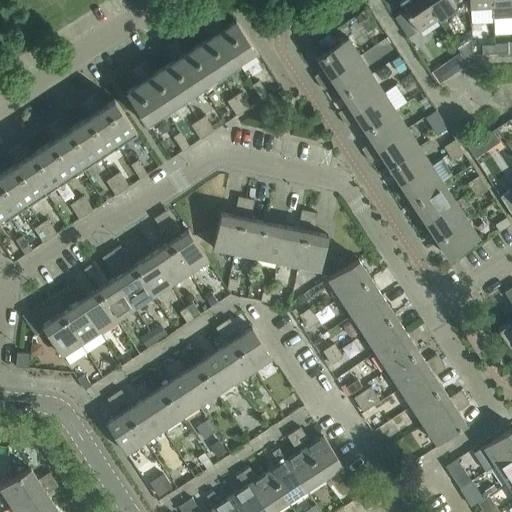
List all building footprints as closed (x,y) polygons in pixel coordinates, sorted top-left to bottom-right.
[(437,18),(424,0),(400,0),(398,2),(404,11),(394,18),(408,37),(437,18)] [(424,0),(437,18),(455,6),(453,3),(457,0),(424,0)] [(492,9),(491,0),(468,0),(469,10),(492,9)] [(511,0),(491,0),(493,19),(511,17),(511,0)] [(217,14),(209,20),(240,65),(258,53),(238,22),(227,29),(217,14)] [(211,40),(201,47),(221,77),(240,65),(209,20),(201,25),(211,40)] [(471,36),(455,47),(460,53),(464,60),(472,55),(471,36)] [(314,76),(319,83),(360,56),(347,37),(317,57),(325,69),(314,76)] [(181,38),(173,43),(203,89),(221,77),(201,47),(191,53),(181,38)] [(175,64),(165,70),(185,101),(203,89),(173,43),(165,49),(175,64)] [(507,44),(494,45),(495,53),(507,53),(507,44)] [(495,53),(494,45),(482,45),(482,54),(495,53)] [(460,53),(432,72),(438,81),(466,62),(464,60),(460,53)] [(360,56),(319,83),(323,89),(334,82),(342,93),(371,74),(360,56)] [(145,62),(137,67),(167,113),(185,101),(165,70),(155,77),(145,62)] [(167,113),(137,67),(129,72),(139,87),(128,94),(149,125),(167,113)] [(371,74),(342,93),(349,105),(338,112),(342,119),(383,92),(371,74)] [(259,80),(252,85),(261,99),(268,94),(259,80)] [(241,92),(234,97),(243,111),(250,106),(241,92)] [(383,92),(342,119),(347,125),(358,118),(366,130),(395,110),(383,92)] [(96,94),(88,99),(118,145),(137,133),(116,102),(106,109),(96,94)] [(243,111),(234,97),(228,101),(237,115),(243,111)] [(90,120),(80,126),(100,157),(118,145),(88,99),(80,104),(90,120)] [(395,110),(366,130),(373,141),(362,148),(366,155),(407,128),(395,110)] [(205,116),(198,120),(207,134),(214,130),(205,116)] [(60,118),(52,123),(82,169),(100,157),(80,126),(70,133),(60,118)] [(207,134),(198,120),(191,125),(201,139),(207,134)] [(54,143),(43,150),(64,181),(82,169),(52,123),(44,128),(54,143)] [(407,128),(366,155),(370,161),(382,154),(389,166),(419,146),(407,128)] [(189,146),(180,132),(173,137),(183,151),(189,146)] [(444,147),(448,153),(459,146),(455,139),(444,147)] [(478,140),(468,147),(469,149),(475,158),(485,151),(479,142),(478,140)] [(24,141),(16,147),(46,193),(64,181),(43,150),(33,156),(24,141)] [(419,146),(389,166),(401,184),(431,165),(419,146)] [(459,146),(448,153),(453,160),(464,153),(459,146)] [(17,167),(7,174),(28,205),(46,193),(16,147),(8,152),(17,167)] [(138,160),(131,164),(140,178),(147,174),(138,160)] [(431,165),(401,184),(413,202),(443,183),(431,165)] [(120,172),(113,176),(122,190),(129,186),(120,172)] [(0,201),(10,216),(28,205),(7,174),(0,178),(0,201)] [(467,183),(472,189),(483,182),(479,175),(467,183)] [(122,190),(113,176),(106,181),(116,195),(122,190)] [(483,182),(472,189),(476,196),(487,189),(483,182)] [(443,183),(413,202),(425,220),(455,201),(443,183)] [(511,188),(500,196),(511,214),(511,188)] [(84,196),(77,200),(86,214),(93,210),(84,196)] [(246,198),(238,196),(236,209),(243,211),(246,198)] [(254,200),(246,198),(243,211),(251,213),(254,200)] [(86,214),(77,200),(70,204),(79,218),(86,214)] [(0,222),(10,216),(0,201),(0,222)] [(455,201),(425,220),(437,238),(467,219),(455,201)] [(310,211),(302,210),(299,223),(307,224),(310,211)] [(318,213),(310,211),(307,224),(315,226),(318,213)] [(213,247),(235,252),(242,217),(220,212),(213,247)] [(242,217),(235,252),(256,257),(263,221),(242,217)] [(495,224),(499,231),(510,224),(506,217),(495,224)] [(47,219),(41,224),(50,238),(57,233),(47,219)] [(467,219),(437,238),(449,257),(479,237),(467,219)] [(263,221),(256,257),(277,261),(285,225),(263,221)] [(50,238),(41,224),(34,228),(43,242),(50,238)] [(285,225),(277,261),(298,265),(306,230),(285,225)] [(188,229),(169,241),(189,272),(207,259),(188,229)] [(306,230),(298,265),(320,270),(328,234),(306,230)] [(32,250),(23,235),(16,240),(25,254),(32,250)] [(169,241),(151,253),(171,283),(189,272),(169,241)] [(127,256),(120,245),(113,250),(121,261),(127,256)] [(151,253),(133,265),(153,295),(171,283),(151,253)] [(328,278),(340,297),(370,277),(358,258),(328,278)] [(91,280),(98,276),(91,265),(84,269),(91,280)] [(133,265),(115,277),(134,307),(153,295),(133,265)] [(115,277),(97,289),(116,319),(134,307),(115,277)] [(370,277),(340,297),(352,315),(382,295),(370,277)] [(229,279),(227,289),(236,291),(238,281),(229,279)] [(78,285),(72,290),(98,331),(116,319),(97,289),(85,296),(78,285)] [(263,287),(260,300),(268,302),(271,289),(263,287)] [(72,305),(60,313),(80,343),(98,331),(72,290),(65,294),(72,305)] [(211,291),(204,295),(211,306),(218,302),(211,291)] [(382,295),(352,315),(364,333),(394,313),(382,295)] [(193,303),(186,307),(193,318),(200,314),(193,303)] [(193,318),(186,307),(179,311),(187,322),(193,318)] [(299,314),(303,321),(314,314),(310,307),(299,314)] [(60,313),(43,324),(42,325),(62,355),(80,343),(60,313)] [(394,313),(364,333),(376,351),(406,331),(394,313)] [(314,314),(303,321),(307,327),(319,320),(314,314)] [(229,319),(222,323),(229,334),(236,330),(229,319)] [(511,328),(511,329),(507,322),(498,329),(511,350),(511,328)] [(229,334),(222,323),(215,327),(223,338),(229,334)] [(160,324),(150,331),(156,340),(166,334),(160,324)] [(252,327),(233,339),(253,369),(271,357),(252,327)] [(150,331),(140,337),(146,347),(156,340),(150,331)] [(406,331),(376,351),(388,369),(418,349),(406,331)] [(233,339),(215,351),(235,381),(253,369),(233,339)] [(208,355),(197,363),(216,393),(235,381),(215,351),(207,340),(201,344),(208,355)] [(323,350),(327,357),(338,350),(334,343),(323,350)] [(30,353),(30,355),(40,356),(41,345),(31,344),(30,353)] [(418,349),(388,369),(400,388),(441,361),(437,354),(426,361),(418,349)] [(338,350),(327,357),(331,364),(342,356),(338,350)] [(30,355),(30,353),(17,352),(15,366),(28,368),(30,355)] [(178,359),(171,364),(198,405),(216,393),(197,363),(185,370),(178,359)] [(441,361),(400,388),(412,406),(442,386),(434,374),(445,367),(441,361)] [(172,379),(161,386),(180,416),(198,405),(171,364),(165,368),(172,379)] [(77,378),(84,389),(91,385),(84,374),(77,378)] [(346,386),(351,393),(362,386),(358,379),(346,386)] [(135,387),(142,398),(162,428),(180,416),(161,386),(149,394),(142,383),(135,387)] [(370,386),(351,399),(360,412),(379,400),(370,386)] [(442,386),(412,406),(423,424),(465,397),(460,390),(449,397),(442,386)] [(121,390),(114,394),(121,405),(128,401),(121,390)] [(121,405),(114,394),(107,398),(114,409),(121,405)] [(465,397),(423,424),(436,442),(466,422),(458,410),(469,403),(465,397)] [(142,398),(124,410),(144,440),(162,428),(142,398)] [(144,440),(124,410),(106,422),(125,452),(144,440)] [(511,426),(483,445),(496,464),(511,453),(511,426)] [(300,427),(293,431),(301,442),(307,438),(300,427)] [(301,442),(293,431),(287,436),(294,447),(301,442)] [(323,435),(304,447),(324,477),(343,465),(323,435)] [(220,442),(211,447),(217,457),(226,451),(220,442)] [(304,447),(286,459),(306,489),(324,477),(304,447)] [(279,463),(268,471),(288,501),(306,489),(286,459),(279,448),(272,452),(279,463)] [(511,453),(496,464),(507,482),(511,479),(511,453)] [(457,458),(446,466),(450,472),(461,465),(457,458)] [(0,487),(12,506),(53,479),(49,472),(38,479),(30,467),(0,487)] [(249,467),(242,472),(268,511),(270,511),(288,501),(268,471),(257,478),(249,467)] [(243,487),(232,495),(243,511),(268,511),(242,472),(236,476),(243,487)] [(162,474),(149,482),(158,496),(171,487),(162,474)] [(53,479),(12,506),(16,511),(42,511),(54,504),(47,493),(58,486),(53,479)] [(206,495),(214,506),(217,511),(243,511),(232,495),(220,502),(213,491),(206,495)] [(192,498),(185,502),(191,511),(193,511),(199,509),(192,498)] [(191,511),(185,502),(178,507),(181,511),(191,511)]
